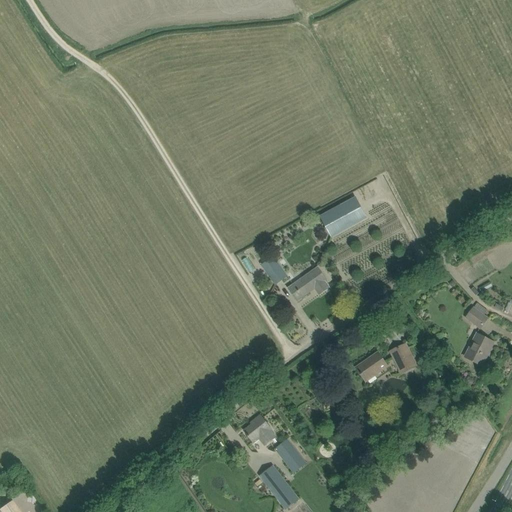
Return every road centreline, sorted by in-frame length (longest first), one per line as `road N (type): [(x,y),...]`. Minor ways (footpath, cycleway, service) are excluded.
road 1 (unclassified): [(121,511),(296,361),(511,218)]
road 2 (track): [(30,0),(66,48),(122,95),(296,361)]
